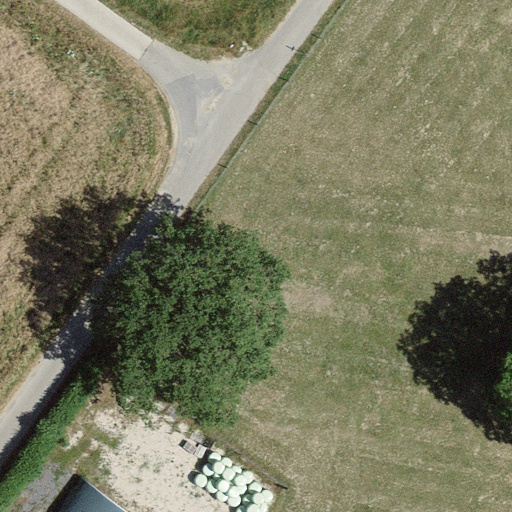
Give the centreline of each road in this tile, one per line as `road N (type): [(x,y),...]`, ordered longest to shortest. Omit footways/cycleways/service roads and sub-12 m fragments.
road 1 (unclassified): [(0,445),(227,111),(71,0)]
road 2 (track): [(227,111),(310,0)]
